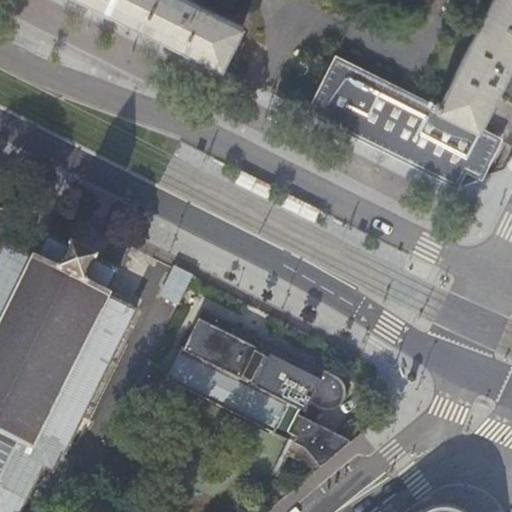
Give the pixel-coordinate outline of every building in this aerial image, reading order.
[(86,0),(130,22),(145,30),(202,58),(221,68),(229,53),(235,56),(242,42),(236,39),(242,26),(197,3),(197,0),(86,0)] [(511,0),(492,0),(439,106),(480,127),(503,82),(507,85),(511,75),(511,72),(509,70),(511,63),(511,0)] [(481,176),(501,137),(480,127),(439,106),(336,56),(309,111),(323,118),(385,149),(445,178),(457,184),(465,167),(481,176)] [(277,186),(243,169),(237,182),(270,198),(277,186)] [(323,210),(291,194),(284,206),(317,223),(323,210)] [(0,511),(17,511),(41,465),(51,469),(57,457),(61,450),(64,451),(81,417),(88,405),(107,367),(135,310),(132,309),(107,296),(109,293),(110,291),(105,289),(114,270),(94,260),(92,259),(93,257),(83,252),(72,246),(70,248),(68,247),(48,238),(39,256),(34,254),(32,258),(9,247),(4,244),(0,253),(0,511)] [(160,294),(178,303),(192,276),(185,272),(174,267),(160,294)] [(346,384),(341,379),(338,377),(314,365),(310,374),(231,335),(235,326),(236,325),(203,309),(184,348),(183,348),(170,373),(148,362),(136,385),(160,397),(168,379),(290,438),(275,468),(282,471),(290,453),(292,454),(294,450),(301,454),(302,452),(307,454),(314,469),(313,471),(314,472),(349,443),(348,442),(349,441),(285,409),(287,403),(305,412),(310,403),(324,410),(331,411),(337,409),(343,405),(345,402),(348,394),(347,389),(346,384)] [(314,365),(235,326),(231,335),(310,374),(314,365)]
